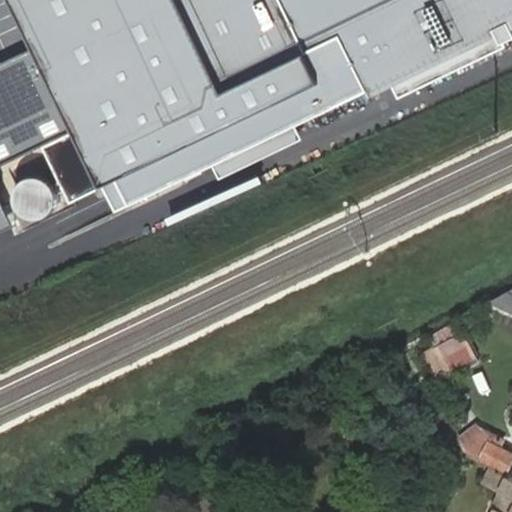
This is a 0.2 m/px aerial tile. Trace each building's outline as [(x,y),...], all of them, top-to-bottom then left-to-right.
[(511,0),(19,0),(42,46),(0,65),(0,201),(5,199),(0,188),(0,168),(47,146),(63,180),(56,184),(61,195),(69,192),(73,200),(122,177),(134,202),(404,74),(413,94),(511,47),(511,0)] [(58,195),(52,183),(42,176),(29,176),(24,178),(14,186),(10,198),(13,210),(21,219),(27,222),(39,223),(51,217),(57,207),(58,195)] [(511,299),(505,297),(488,306),(504,313),(511,317),(511,299)] [(417,347),(432,378),(473,358),(457,327),(417,347)] [(511,449),(492,439),(484,455),(509,468),(511,461),(511,449)] [(511,511),(511,474),(509,473),(488,511),(511,511)]
